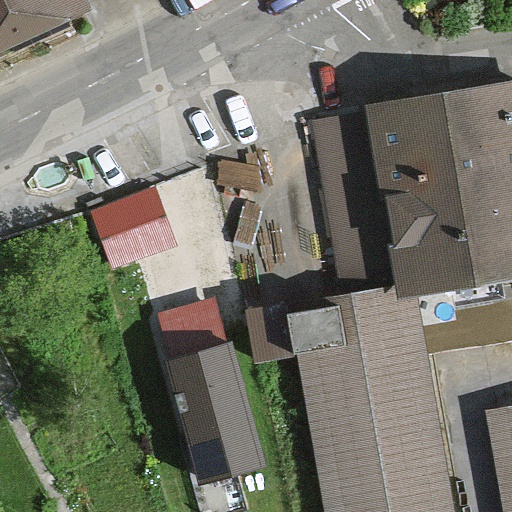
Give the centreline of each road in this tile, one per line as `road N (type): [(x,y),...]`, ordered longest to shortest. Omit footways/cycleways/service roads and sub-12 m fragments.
road 1 (tertiary): [(0,136),(253,0)]
road 2 (residential): [(511,41),(378,43),(331,0)]
